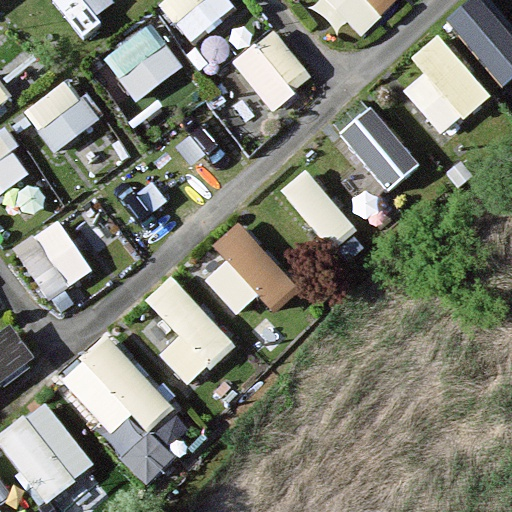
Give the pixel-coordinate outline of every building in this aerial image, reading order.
[(164,0),(192,33),(231,0),(164,0)] [(337,0),(363,27),(391,0),(337,0)] [(511,21),(494,0),(461,0),(447,12),(505,80),(511,74),(511,21)] [(137,93),(187,58),(156,12),(105,48),(137,93)] [(275,101),(314,68),(275,23),(237,57),(275,101)] [(442,25),(412,48),(425,65),(405,80),(443,131),(493,93),(442,25)] [(77,71),(30,99),(55,142),(102,114),(77,71)] [(0,74),(0,107),(15,98),(0,74)] [(386,184),(421,157),(374,97),(339,123),(386,184)] [(9,119),(0,124),(0,189),(39,164),(9,119)] [(333,243),(358,223),(311,163),(286,182),(333,243)] [(17,241),(50,293),(97,264),(64,212),(17,241)] [(202,265),(242,307),(260,290),(276,308),(304,282),(248,221),(202,265)] [(180,273),(134,313),(192,379),(238,339),(180,273)] [(11,318),(0,324),(0,379),(36,357),(11,318)] [(179,454),(158,420),(173,411),(123,327),(69,359),(140,478),(179,454)] [(50,391),(0,427),(0,434),(46,498),(100,460),(50,391)] [(0,511),(8,511),(11,510),(0,494),(0,511)]
